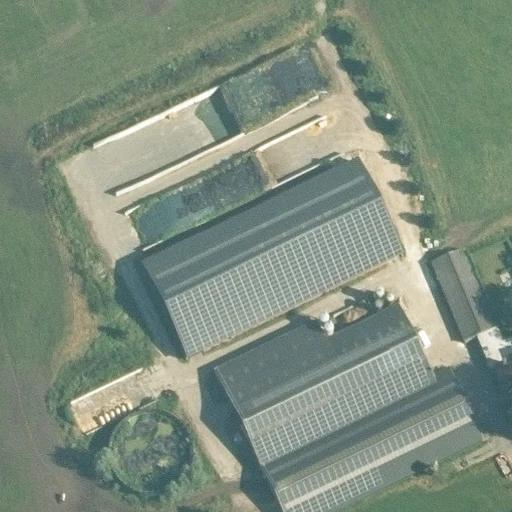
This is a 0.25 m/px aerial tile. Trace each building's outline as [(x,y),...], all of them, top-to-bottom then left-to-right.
[(309,99),(285,53),(249,72),(273,118),(309,99)] [(355,165),(142,269),(187,361),(400,256),(355,165)] [(430,265),(464,344),(497,332),(463,251),(430,265)] [(448,371),(431,379),(396,307),(325,342),(316,323),(213,372),(225,397),(256,463),(279,511),(335,511),(370,495),(482,442),(473,424),(448,371)] [(493,371),(496,377),(504,395),(511,391),(511,360),(508,362),(509,364),(493,371)] [(182,417),(129,418),(129,478),(183,478),(182,417)]
